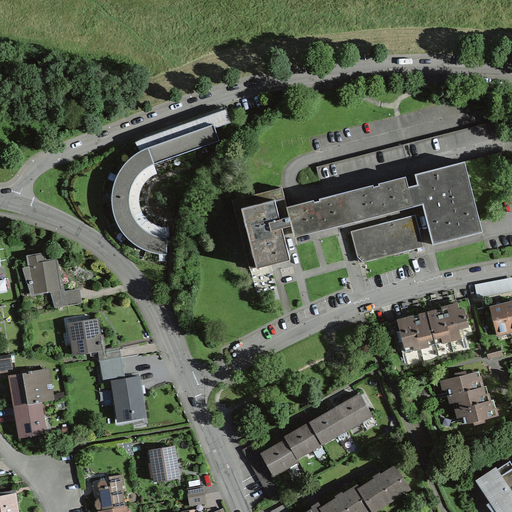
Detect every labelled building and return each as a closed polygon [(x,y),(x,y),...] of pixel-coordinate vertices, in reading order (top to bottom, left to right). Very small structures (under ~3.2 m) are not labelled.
[(223,110),(145,138),(154,164),(219,140),(215,128),(228,123),(223,110)] [(502,120),(407,145),(411,159),(506,135),(502,120)] [(320,183),(408,160),(404,146),(316,168),(320,183)] [(161,254),(167,254),(167,226),(162,226),(156,224),(151,222),(147,219),(145,217),(142,213),(140,207),(139,203),(139,200),(140,194),(141,190),(143,186),(146,181),(149,177),(153,175),(140,151),(135,154),(129,158),(125,163),(120,169),(117,176),(114,184),(113,191),(112,199),(112,207),(114,213),(115,218),(118,224),(121,229),(124,234),(128,238),(132,242),(137,245),(141,248),(146,250),(151,251),(156,253),(161,254)] [(505,152),(465,163),(469,178),(509,167),(505,152)] [(465,163),(415,176),(433,244),(483,231),(469,178),(465,163)] [(412,203),(406,178),(287,208),(291,225),(290,225),(292,234),(412,203)] [(282,187),(233,200),(250,269),(290,259),(282,227),(290,225),(291,225),(287,208),(282,187)] [(415,215),(355,230),(363,262),(424,247),(415,215)] [(61,288),(56,259),(45,261),(44,255),(29,257),(31,267),(28,267),(29,275),(33,274),(35,280),(29,281),(29,283),(31,283),(32,286),(33,285),(35,292),(34,292),(34,293),(61,288)] [(506,280),(498,281),(500,293),(508,292),(506,280)] [(498,281),(491,283),(493,294),(500,293),(498,281)] [(491,283),(483,284),(486,296),(493,294),(491,283)] [(483,284),(475,285),(478,297),(486,296),(483,284)] [(77,289),(61,291),(63,306),(79,303),(77,289)] [(404,318),(397,319),(400,331),(396,332),(399,342),(403,341),(406,352),(461,338),(458,328),(468,325),(466,317),(468,317),(467,314),(466,314),(464,308),(459,309),(458,303),(442,307),(443,311),(438,312),(437,310),(419,314),(420,317),(405,320),(404,318)] [(511,332),(504,303),(490,307),(497,335),(498,335),(498,333),(510,330),(510,332),(511,332)] [(98,318),(72,323),(78,354),(106,350),(103,334),(101,335),(98,318)] [(107,360),(122,357),(120,349),(105,352),(107,360)] [(11,353),(0,355),(0,364),(12,362),(11,353)] [(107,360),(102,360),(105,379),(125,376),(122,357),(107,360)] [(30,372),(10,376),(15,406),(40,402),(43,401),(40,385),(44,384),(42,369),(30,371),(30,372)] [(475,371),(467,373),(466,370),(455,373),(456,376),(445,379),(449,394),(452,393),(456,408),(460,407),(464,423),(474,420),(474,423),(485,420),(484,418),(497,415),(496,407),(492,408),(488,393),(485,394),(481,379),(477,380),(475,371)] [(140,376),(125,378),(125,383),(126,387),(134,386),(141,384),(140,376)] [(120,419),(120,421),(121,420),(121,419),(134,417),(134,418),(143,417),(144,420),(145,420),(141,394),(135,394),(134,386),(126,387),(125,383),(114,384),(118,407),(119,407),(121,418),(120,419)] [(360,394),(335,408),(347,429),(362,420),(362,421),(363,420),(370,416),(370,417),(371,416),(371,415),(372,415),(360,394)] [(45,432),(40,402),(15,406),(21,437),(45,432)] [(335,408),(311,422),(322,443),(337,434),(337,435),(339,434),(338,434),(344,430),(345,431),(346,430),(346,429),(347,429),(335,408)] [(233,419),(236,427),(243,425),(240,416),(233,419)] [(311,422),(285,437),(287,439),(297,457),(311,449),(311,450),(313,449),(313,448),(319,445),(320,445),(321,444),(322,443),(311,422)] [(243,425),(236,427),(235,428),(238,437),(251,432),(248,423),(243,425)] [(297,457),(287,439),(262,454),(273,474),(288,466),(289,466),(290,465),(296,461),(296,462),(298,461),(297,461),(299,460),(297,457)] [(262,454),(255,443),(242,450),(270,498),(283,491),(273,474),(262,454)] [(172,446),(151,450),(156,481),(178,477),(175,456),(173,457),(172,446)] [(511,511),(511,463),(510,460),(497,469),(495,467),(478,479),(492,500),(488,503),(494,511),(495,511),(499,510),(500,511),(511,511)] [(410,488),(396,465),(381,474),(380,472),(374,476),(375,477),(360,487),(358,484),(357,484),(371,507),(373,511),(382,505),(380,503),(386,499),(388,502),(396,497),(394,494),(399,491),(401,493),(410,488)] [(102,500),(103,500),(103,502),(102,502),(103,503),(104,508),(124,505),(121,485),(124,485),(122,474),(110,476),(112,484),(104,486),(104,487),(100,487),(100,489),(101,489),(102,499),(102,500)] [(357,484),(344,493),(343,492),(336,495),(337,496),(321,507),(323,511),(357,511),(362,510),(363,511),(364,511),(371,507),(357,484)] [(189,496),(203,494),(202,487),(188,489),(189,496)] [(17,511),(14,493),(0,495),(0,511),(17,511)] [(203,494),(189,496),(190,504),(205,502),(203,494)] [(273,511),(289,511),(284,502),(272,510),(273,511)] [(323,511),(321,507),(319,502),(313,506),(314,507),(306,511),(323,511)]
